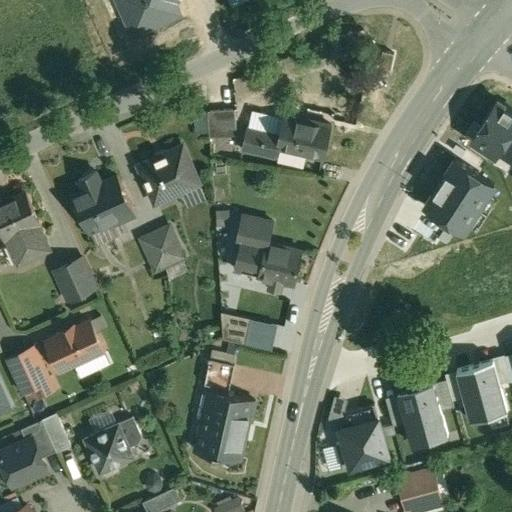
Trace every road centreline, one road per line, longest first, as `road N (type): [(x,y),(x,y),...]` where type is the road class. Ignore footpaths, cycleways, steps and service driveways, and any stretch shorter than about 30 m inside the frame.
road 1 (tertiary): [(457,46),(358,198),(301,382)]
road 2 (tertiary): [(318,378),(385,202),(487,54)]
road 3 (residential): [(0,160),(222,58)]
road 4 (residential): [(511,322),(318,378)]
road 5 (residential): [(222,58),(344,0)]
